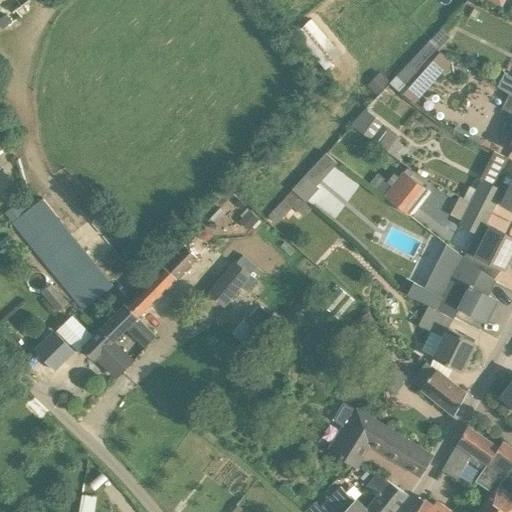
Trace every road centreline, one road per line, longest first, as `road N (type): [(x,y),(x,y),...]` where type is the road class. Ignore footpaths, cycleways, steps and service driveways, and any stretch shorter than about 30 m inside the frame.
road 1 (residential): [(397,511),(456,423),(511,313)]
road 2 (unclassified): [(155,511),(0,350)]
